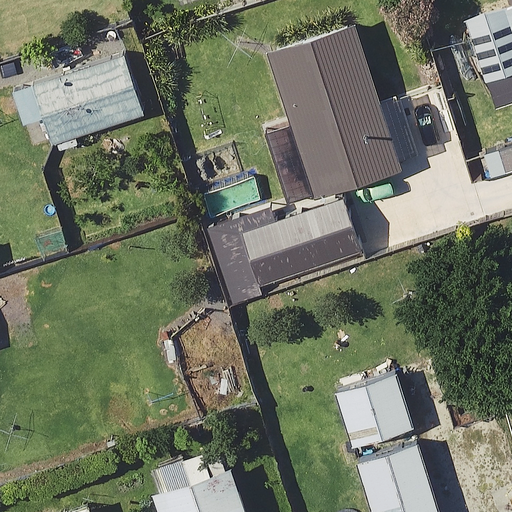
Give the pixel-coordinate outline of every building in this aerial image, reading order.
[(511,1),(471,14),(501,108),(511,104),(511,1)] [(408,168),(364,26),(279,52),(323,194),(408,168)] [(151,109),(130,47),(18,85),(31,123),(52,115),(60,140),(151,109)] [(348,253),(337,220),(226,254),(236,287),(348,253)] [(455,511),(430,430),(410,362),(341,383),(380,511),(455,511)] [(160,463),(170,491),(163,494),(169,511),(258,511),(242,466),(202,480),(192,452),(160,463)] [(105,511),(102,500),(62,511),(105,511)]
